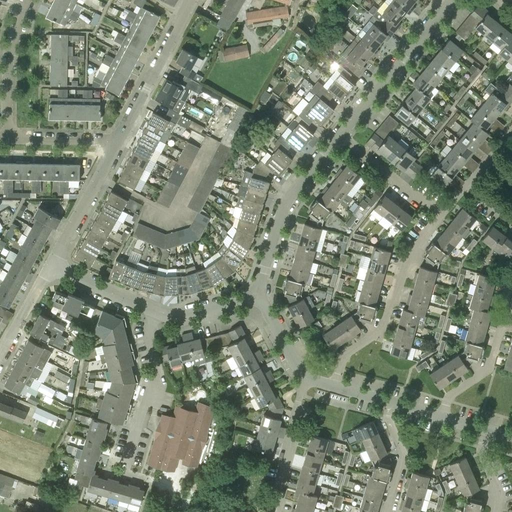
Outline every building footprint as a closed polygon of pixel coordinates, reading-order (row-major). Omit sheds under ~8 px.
[(54,0),(52,5),(78,17),(80,13),(73,10),(76,3),(70,0),(54,0)] [(228,0),(220,16),(221,16),(233,23),(242,5),(244,0),(228,0)] [(252,0),(251,4),(260,9),(264,0),(252,0)] [(409,15),(412,11),(398,0),(393,0),(388,6),(402,17),(406,12),(409,15)] [(412,5),(416,0),(415,0),(398,0),(412,11),(414,7),(412,5)] [(471,13),(477,17),(484,8),(479,3),(471,13)] [(76,21),(78,17),(52,5),(46,16),(65,26),(69,17),(76,21)] [(280,19),(289,18),(287,5),(246,12),(248,23),(253,23),(253,27),(272,24),(272,20),(280,18),(280,19)] [(383,24),(394,33),(401,24),(398,22),(402,17),(388,6),(381,14),(387,20),(383,24)] [(127,14),(153,28),(159,16),(151,12),(150,12),(141,7),(137,14),(130,10),(127,14)] [(477,17),(481,21),(489,12),(484,8),(477,17)] [(481,21),(477,26),(475,28),(484,35),(496,21),(491,17),(493,15),(489,12),(481,21)] [(481,21),(477,17),(471,13),(468,17),(477,26),(481,21)] [(147,39),(153,28),(127,14),(125,19),(133,22),(129,30),(147,39)] [(221,16),(217,24),(229,30),(233,23),(221,16)] [(473,30),(475,28),(477,26),(468,17),(464,22),(473,30)] [(484,35),(493,42),(505,28),(496,21),(484,35)] [(469,35),(473,30),(464,22),(460,27),(469,35)] [(366,32),(380,44),(384,39),(387,41),(394,33),(383,24),(380,29),(373,24),(366,32)] [(465,40),(469,35),(460,27),(456,32),(465,40)] [(260,50),(264,53),(284,31),(280,28),(260,50)] [(501,50),(511,39),(511,37),(511,34),(505,28),(493,42),(501,50)] [(116,36),(142,50),(147,39),(129,30),(125,36),(118,32),(116,36)] [(376,48),(380,44),(366,32),(359,41),(376,54),(379,51),(376,48)] [(52,60),(67,60),(68,35),(51,35),(51,55),(53,55),(52,60)] [(136,61),(142,50),(116,36),(114,41),(121,45),(118,51),(136,61)] [(456,60),(463,51),(449,39),(441,49),(456,60)] [(498,53),(507,60),(511,54),(511,40),(511,39),(501,50),(498,53)] [(373,58),(376,54),(359,41),(352,49),(366,61),(370,56),(373,58)] [(238,59),(249,56),(247,44),(235,47),(235,46),(222,49),(222,50),(217,51),(220,62),(225,61),(225,62),(238,59)] [(188,77),(199,83),(203,77),(191,70),(198,57),(183,48),(176,61),(183,65),(179,72),(188,77)] [(348,68),(358,76),(365,67),(362,65),(366,61),(352,49),(345,58),(341,54),(337,59),(348,68)] [(449,69),(456,60),(441,49),(434,57),(449,69)] [(130,72),(136,62),(136,61),(118,51),(114,58),(106,54),(104,58),(130,72)] [(479,60),(481,56),(475,51),(472,55),(479,60)] [(485,65),(487,62),(481,56),(479,60),(485,65)] [(441,78),(449,69),(434,57),(427,66),(441,78)] [(125,83),(130,72),(104,58),(102,63),(110,66),(106,73),(125,83)] [(50,85),(67,86),(67,60),(52,60),(52,65),(51,65),(50,85)] [(334,82),(349,94),(354,89),(353,88),(356,86),(348,79),(352,75),(340,66),(336,70),(341,74),(334,82)] [(434,87),(441,78),(427,66),(420,75),(434,87)] [(472,74),(476,77),(481,71),(477,68),(472,74)] [(487,80),(490,77),(484,71),(481,75),(487,80)] [(98,86),(100,84),(119,94),(125,83),(106,73),(103,80),(95,76),(91,87),(98,86)] [(467,80),(471,83),(476,77),(472,74),(467,80)] [(427,95),(434,87),(420,75),(412,84),(416,87),(427,95)] [(161,88),(178,98),(184,102),(190,90),(199,94),(204,85),(199,83),(188,77),(182,88),(166,79),(161,88)] [(345,99),(349,94),(334,82),(327,90),(323,86),(319,90),(331,100),(335,95),(342,102),(344,99),(345,99)] [(458,91),(461,94),(466,88),(463,85),(458,91)] [(409,96),(423,107),(431,98),(427,95),(416,87),(409,96)] [(184,102),(178,98),(161,88),(155,98),(171,107),(170,109),(178,113),(184,102)] [(49,119),(62,119),(63,89),(58,89),(58,98),(49,98),(49,119)] [(62,119),(74,119),(75,98),(67,98),(67,89),(63,89),(62,119)] [(511,102),(511,100),(511,94),(505,89),(501,93),(511,102)] [(74,119),(87,119),(88,90),(83,90),(83,98),(75,98),(74,119)] [(88,90),(87,119),(99,120),(100,99),(92,99),(92,90),(88,90)] [(259,100),(264,104),(271,94),(265,90),(259,100)] [(313,106),(328,119),(333,113),(332,113),(335,110),(327,104),(331,100),(319,90),(315,95),(320,99),(313,106)] [(453,98),(456,100),(461,94),(458,91),(453,98)] [(511,102),(501,94),(498,97),(492,92),(485,101),(499,113),(502,108),(504,110),(511,102)] [(416,116),(423,107),(409,96),(402,104),(416,116)] [(457,104),(461,107),(466,101),(462,98),(457,104)] [(495,118),(499,113),(485,101),(478,110),(494,123),(497,120),(495,118)] [(443,109),(446,112),(452,106),(448,103),(443,109)] [(408,125),(416,116),(402,104),(394,114),(408,125)] [(220,142),(220,143),(233,149),(251,112),(239,105),(220,142)] [(324,124),(328,119),(313,106),(306,114),(302,111),(299,115),(310,125),(314,120),(321,126),(323,124),(324,124)] [(188,128),(192,121),(178,113),(170,109),(165,118),(188,128)] [(473,122),(487,134),(488,133),(484,130),(488,126),(490,128),(494,123),(478,110),(470,119),(473,122)] [(147,122),(164,131),(170,134),(175,124),(153,112),(150,118),(149,118),(147,122)] [(451,119),(455,121),(460,115),(456,112),(451,119)] [(292,131),(307,143),(312,138),(314,135),(306,129),(310,125),(299,115),(294,120),(299,123),(292,131)] [(395,128),(399,123),(389,115),(385,119),(395,128)] [(440,121),(443,124),(448,118),(445,115),(440,121)] [(391,132),(395,128),(385,119),(381,124),(391,132)] [(446,125),(450,128),(455,121),(451,119),(446,125)] [(435,127),(438,130),(443,124),(440,121),(435,127)] [(159,141),(164,131),(147,122),(147,123),(145,127),(144,127),(142,132),(159,141)] [(484,139),(487,134),(473,122),(466,131),(483,144),(486,140),(484,139)] [(389,135),(391,132),(381,124),(377,129),(388,137),(389,135)] [(384,142),(388,137),(377,129),(374,133),(379,138),(384,142)] [(437,136),(440,139),(445,133),(442,130),(437,136)] [(303,149),(307,143),(292,131),(286,139),(281,135),(278,140),(289,149),(293,145),(300,151),(303,148),(303,149)] [(414,140),(417,137),(411,131),(408,135),(414,140)] [(479,148),(483,144),(466,131),(459,139),(474,151),(477,147),(479,148)] [(154,150),(159,141),(142,132),(140,137),(139,137),(137,141),(154,150)] [(379,138),(374,133),(365,143),(371,148),(379,138)] [(425,139),(428,142),(433,136),(430,133),(425,139)] [(389,135),(388,137),(384,142),(379,138),(371,148),(379,155),(381,153),(386,156),(397,142),(389,135)] [(432,142),(435,145),(440,139),(437,136),(432,142)] [(452,149),(468,162),(471,158),(469,156),(474,151),(459,139),(452,149)] [(272,156),(287,168),(291,163),(293,160),(286,154),(289,149),(278,140),(274,145),(278,148),(272,156)] [(149,160),(154,150),(137,141),(137,142),(135,147),(135,146),(132,151),(136,153),(149,160)] [(184,147),(197,153),(199,148),(187,142),(184,147)] [(395,164),(406,150),(406,149),(397,142),(386,156),(395,164)] [(230,154),(233,149),(220,143),(218,148),(230,154)] [(182,152),(194,159),(197,153),(184,147),(182,152)] [(227,160),(230,154),(218,148),(215,153),(227,160)] [(422,154),(426,157),(431,151),(427,148),(422,154)] [(465,166),(468,162),(452,149),(444,157),(459,169),(463,164),(465,166)] [(409,175),(418,164),(414,161),(416,158),(406,150),(395,164),(404,171),(409,175)] [(144,169),(149,160),(136,153),(132,151),(132,152),(130,156),(129,156),(127,161),(144,169)] [(191,164),(194,159),(182,152),(179,158),(191,164)] [(224,165),(227,160),(215,153),(212,159),(224,165)] [(417,160),(421,163),(426,157),(422,154),(417,160)] [(251,177),(264,180),(269,174),(272,170),(279,176),(282,173),(287,168),(272,156),(265,164),(260,160),(253,169),(251,177)] [(191,164),(179,158),(178,157),(176,162),(189,168),(191,164)] [(438,166),(454,179),(457,176),(455,174),(459,169),(444,157),(438,166)] [(222,170),(224,165),(212,159),(209,164),(222,170)] [(139,179),(144,169),(127,161),(125,166),(124,166),(122,170),(139,179)] [(3,192),(8,192),(9,163),(0,162),(0,178),(4,179),(3,192)] [(13,179),(22,179),(23,162),(16,162),(16,163),(9,163),(8,192),(12,192),(13,179)] [(31,193),(36,193),(37,164),(29,163),(29,162),(23,162),(22,179),(32,179),(31,193)] [(173,166),(186,173),(189,168),(176,162),(173,166)] [(37,164),(36,193),(41,193),(41,186),(40,186),(41,179),(50,180),(51,164),(37,164)] [(59,194),(64,194),(65,164),(51,164),(50,180),(60,180),(59,194)] [(68,194),(69,180),(78,180),(79,165),(65,164),(64,194),(68,194)] [(219,176),(222,170),(209,164),(206,169),(219,176)] [(418,164),(409,175),(413,178),(422,168),(418,164)] [(353,185),(360,176),(347,165),(343,170),(341,169),(338,172),(353,185)] [(171,171),(184,178),(186,173),(173,166),(171,171)] [(450,184),(454,179),(438,166),(430,176),(444,187),(448,182),(450,184)] [(216,181),(219,176),(206,169),(204,175),(216,181)] [(134,189),(139,179),(122,170),(122,171),(120,175),(119,175),(117,180),(118,181),(118,180),(134,189)] [(166,181),(179,187),(184,178),(171,171),(166,181)] [(346,194),(353,185),(338,172),(334,177),(336,179),(332,183),(346,194)] [(213,186),(216,181),(204,175),(201,180),(213,186)] [(248,188),(267,193),(267,192),(268,187),(269,187),(270,182),(269,182),(264,180),(251,177),(248,188)] [(211,192),(213,186),(201,180),(198,185),(211,192)] [(179,187),(166,181),(161,190),(174,197),(179,187)] [(339,203),(346,194),(332,183),(328,188),(326,186),(323,190),(339,203)] [(210,193),(211,192),(198,185),(195,190),(208,197),(210,193)] [(245,198),(264,203),(265,198),(266,198),(267,193),(248,188),(245,198)] [(172,202),(174,197),(161,190),(158,196),(172,202)] [(205,202),(208,197),(195,190),(193,196),(205,202)] [(332,212),(339,203),(323,190),(320,195),(322,196),(318,201),(332,212)] [(105,201),(122,210),(127,201),(112,192),(112,191),(111,191),(108,196),(109,196),(106,201),(106,200),(105,201)] [(374,209),(384,217),(394,203),(384,195),(374,209)] [(169,208),(172,202),(158,196),(155,201),(169,208)] [(202,208),(205,202),(193,196),(190,201),(202,208)] [(242,208),(261,213),(262,208),(263,208),(264,203),(245,198),(242,208)] [(308,225),(321,228),(324,219),(330,212),(331,212),(332,212),(318,201),(317,199),(310,208),(311,209),(308,213),(311,216),(308,225)] [(117,220),(122,210),(105,201),(103,205),(103,206),(101,210),(100,210),(117,220)] [(199,213),(202,208),(190,201),(187,207),(198,212),(199,213)] [(384,217),(392,223),(403,210),(394,203),(384,217)] [(46,224),(51,214),(45,210),(47,207),(42,204),(40,208),(39,207),(34,217),(37,219),(46,224)] [(239,219),(258,224),(258,223),(259,218),(261,213),(242,208),(239,219)] [(469,227),(476,219),(463,208),(456,216),(469,227)] [(111,229),(117,220),(100,210),(98,215),(95,219),(95,220),(111,229)] [(403,210),(392,223),(401,230),(412,217),(403,210)] [(207,224),(210,219),(199,213),(198,212),(195,217),(207,224)] [(46,224),(52,227),(55,229),(61,219),(51,214),(46,224)] [(462,237),(469,227),(456,216),(448,226),(462,237)] [(205,229),(207,224),(195,217),(192,223),(205,229)] [(48,236),(52,227),(46,224),(37,219),(32,227),(48,236)] [(236,229),(255,236),(254,236),(256,229),(258,224),(239,219),(236,229)] [(106,239),(111,229),(95,220),(92,224),(93,224),(90,229),(106,239)] [(132,236),(138,238),(143,225),(138,223),(132,236)] [(189,228),(199,240),(205,229),(192,223),(189,228)] [(321,228),(308,225),(304,224),(301,235),(318,240),(321,228)] [(138,238),(143,241),(149,228),(143,225),(138,238)] [(455,245),(462,237),(448,226),(442,234),(455,245)] [(482,239),(491,247),(502,233),(493,226),(482,239)] [(43,245),(48,236),(32,227),(27,236),(43,245)] [(143,241),(149,243),(154,230),(149,228),(143,241)] [(187,243),(199,240),(189,228),(183,230),(187,243)] [(101,248),(106,239),(90,229),(87,234),(85,238),(84,238),(101,248)] [(232,239),(233,239),(249,247),(252,241),(253,241),(255,236),(236,229),(232,239)] [(149,243),(154,245),(160,232),(154,230),(149,243)] [(181,245),(187,243),(183,230),(177,231),(181,245)] [(175,247),(181,245),(177,231),(171,233),(175,247)] [(154,245),(164,250),(165,235),(160,232),(154,245)] [(164,250),(175,247),(171,233),(165,235),(164,250)] [(491,247),(500,254),(511,241),(502,233),(491,247)] [(447,255),(455,245),(442,234),(434,243),(447,255)] [(315,252),(318,240),(301,235),(297,247),(315,252)] [(38,253),(43,245),(27,236),(23,245),(38,253)] [(95,257),(101,248),(84,238),(82,243),(79,248),(95,257)] [(228,248),(243,259),(247,253),(251,248),(249,247),(233,239),(227,248),(228,248)] [(511,241),(500,254),(509,261),(511,257),(511,241)] [(447,255),(434,243),(432,242),(425,251),(427,252),(424,256),(427,258),(439,262),(440,262),(446,255),(447,255)] [(33,262),(38,253),(23,245),(18,254),(33,262)] [(370,258),(386,262),(389,251),(373,246),(370,258)] [(295,256),(312,261),(315,252),(297,247),(295,256)] [(90,267),(95,257),(79,248),(76,252),(77,253),(74,258),(90,267)] [(244,260),(243,259),(228,248),(221,256),(222,257),(236,269),(240,264),(241,264),(244,260)] [(13,263),(28,271),(33,262),(18,254),(13,263)] [(291,267),(309,272),(312,261),(295,256),(291,267)] [(236,270),(236,269),(222,257),(214,262),(225,278),(226,277),(232,273),(236,270)] [(367,269),(383,273),(386,262),(370,258),(367,269)] [(414,277),(434,283),(437,271),(439,262),(427,258),(424,268),(420,266),(418,273),(415,272),(414,277)] [(114,280),(119,282),(126,264),(115,260),(112,269),(110,273),(108,277),(114,279),(114,280)] [(221,280),(225,278),(214,262),(205,268),(205,269),(215,285),(215,284),(221,280)] [(23,280),(28,271),(13,263),(8,272),(23,280)] [(129,286),(136,269),(136,268),(126,264),(119,282),(124,284),(129,286)] [(288,278),(305,283),(309,272),(291,267),(288,278)] [(139,290),(140,289),(145,272),(136,269),(129,286),(134,288),(139,290)] [(210,287),(215,285),(205,269),(196,271),(203,289),(210,287)] [(364,280),(380,284),(383,273),(367,269),(364,280)] [(147,291),(151,292),(156,274),(145,271),(145,272),(140,289),(147,291)] [(198,291),(203,289),(196,271),(185,275),(191,294),(191,293),(198,290),(198,291)] [(18,289),(23,280),(8,272),(3,281),(18,289)] [(476,284),(493,289),(494,284),(497,284),(499,279),(479,273),(476,284)] [(159,294),(164,296),(165,276),(156,274),(151,292),(152,293),(152,292),(159,294)] [(185,294),(191,294),(185,275),(176,276),(177,294),(178,294),(185,294)] [(173,294),(177,294),(176,276),(165,276),(164,296),(165,294),(173,294)] [(413,289),(431,294),(434,283),(414,277),(413,282),(415,283),(413,289)] [(291,305),(303,298),(300,294),(301,294),(304,284),(305,284),(305,283),(288,278),(286,278),(283,288),(285,289),(284,294),(285,294),(291,305)] [(361,291),(377,295),(380,284),(364,280),(361,291)] [(0,291),(13,298),(18,289),(3,281),(0,286),(0,291)] [(472,296),(492,302),(494,296),(491,295),(493,289),(476,284),(472,296)] [(408,299),(428,304),(431,294),(413,289),(412,295),(409,294),(408,299)] [(62,308),(70,312),(76,297),(68,293),(67,295),(55,290),(52,299),(63,304),(62,308)] [(0,302),(8,308),(13,298),(0,291),(0,302)] [(358,301),(374,306),(377,295),(361,291),(358,301)] [(473,309),(491,313),(491,312),(487,311),(488,306),(491,306),(492,302),(472,296),(469,307),(473,309)] [(70,312),(73,313),(75,309),(91,316),(95,308),(83,303),(84,300),(76,297),(70,312)] [(293,317),(309,308),(303,298),(291,305),(287,307),(293,317)] [(403,310),(419,315),(424,316),(428,304),(408,299),(406,304),(409,305),(407,310),(403,309),(403,310)] [(372,316),(374,317),(377,306),(374,306),(358,301),(357,303),(359,303),(357,311),(352,315),(359,326),(368,321),(370,321),(372,316)] [(299,327),(314,319),(309,308),(293,317),(299,327)] [(470,319),(488,324),(491,313),(473,309),(470,319)] [(399,321),(416,325),(419,315),(403,310),(399,321)] [(104,341),(126,335),(124,327),(127,326),(124,317),(116,313),(114,316),(102,311),(93,331),(99,334),(101,337),(104,339),(104,341)] [(40,338),(45,341),(55,322),(40,314),(30,333),(40,338)] [(356,334),(361,330),(359,326),(352,315),(341,322),(353,339),(357,336),(356,334)] [(467,330),(484,335),(488,324),(470,319),(467,330)] [(396,331),(413,336),(416,325),(399,321),(396,331)] [(349,342),(353,339),(341,322),(332,328),(342,343),(347,339),(349,342)] [(229,332),(230,337),(243,330),(240,325),(229,331),(229,332)] [(337,346),(342,343),(332,328),(322,334),(334,352),(338,348),(337,346)] [(230,337),(232,344),(246,336),(243,330),(230,337)] [(464,340),(482,345),(484,335),(467,330),(464,340)] [(393,342),(410,347),(413,336),(396,331),(393,342)] [(203,352),(209,351),(206,338),(200,339),(200,338),(193,340),(192,332),(187,333),(193,359),(204,356),(203,352)] [(232,344),(230,337),(229,332),(223,333),(226,346),(227,346),(232,344)] [(182,362),(193,359),(187,333),(181,335),(183,342),(177,344),(177,346),(182,364),(183,364),(182,362)] [(220,348),(226,346),(223,333),(217,335),(220,348)] [(107,362),(108,370),(130,365),(133,364),(132,359),(135,359),(133,351),(131,343),(128,344),(126,335),(104,341),(105,344),(102,345),(104,354),(99,355),(100,359),(101,364),(107,362)] [(215,349),(220,348),(217,335),(211,336),(215,349)] [(209,351),(215,349),(211,336),(206,338),(209,351)] [(233,356),(249,348),(246,342),(249,341),(246,336),(232,344),(227,346),(233,356)] [(24,348),(39,357),(46,360),(51,351),(44,347),(28,339),(24,348)] [(479,356),(481,357),(484,346),(482,345),(464,340),(464,342),(466,342),(463,351),(458,355),(466,366),(474,360),(477,361),(479,356)] [(410,347),(393,342),(390,354),(407,359),(410,347)] [(171,367),(182,364),(177,346),(172,347),(171,345),(159,348),(162,360),(169,359),(171,367)] [(34,366),(39,357),(24,348),(19,358),(34,366)] [(233,356),(238,366),(261,354),(259,349),(252,353),(249,348),(233,356)] [(243,377),(260,368),(257,362),(264,359),(261,354),(238,366),(243,377)] [(468,369),(466,366),(458,355),(449,361),(458,375),(468,369)] [(29,375),(34,366),(19,358),(14,367),(29,375)] [(79,386),(84,386),(88,362),(84,361),(79,386)] [(448,382),(458,375),(449,361),(439,368),(448,382)] [(419,371),(424,367),(422,363),(416,367),(419,371)] [(136,389),(138,382),(136,374),(133,375),(132,370),(130,365),(108,370),(112,382),(109,390),(130,396),(133,389),(136,390),(136,389)] [(24,384),(29,375),(14,367),(9,376),(24,384)] [(243,377),(248,386),(272,374),(269,370),(263,373),(260,368),(243,377)] [(439,389),(448,382),(439,368),(429,374),(439,389)] [(254,397),(271,388),(268,382),(274,379),(272,374),(248,386),(254,397)] [(19,393),(24,384),(9,376),(4,385),(19,393)] [(266,404),(269,408),(281,402),(276,392),(273,393),(271,388),(254,397),(259,407),(266,404)] [(98,398),(97,403),(95,407),(100,408),(98,417),(122,424),(124,419),(127,420),(129,412),(131,404),(128,404),(130,396),(109,390),(108,392),(106,391),(103,400),(98,398)] [(0,413),(23,423),(27,412),(13,407),(12,408),(0,402),(0,413)] [(281,402),(269,408),(268,410),(281,414),(283,409),(283,407),(281,402)] [(148,463),(158,468),(162,469),(174,471),(178,458),(182,459),(182,463),(185,464),(185,465),(197,466),(202,450),(204,445),(202,444),(204,438),(206,438),(207,433),(214,409),(203,404),(198,403),(195,412),(175,406),(172,416),(163,415),(159,428),(160,429),(159,434),(155,434),(148,463)] [(32,417),(55,427),(59,417),(37,407),(32,417)] [(280,419),(281,414),(268,410),(267,415),(263,414),(260,424),(285,432),(287,428),(286,428),(279,426),(281,419),(280,419)] [(89,429),(105,434),(107,428),(105,428),(107,422),(92,418),(89,429)] [(361,439),(377,432),(374,426),(377,425),(375,420),(357,428),(361,439)] [(276,436),(284,438),(285,432),(260,424),(257,437),(275,442),(276,436)] [(86,439),(100,443),(102,439),(104,439),(105,434),(89,429),(86,439)] [(366,449),(384,441),(382,436),(380,437),(377,432),(361,439),(366,449)] [(308,447),(325,451),(328,440),(311,435),(308,447)] [(253,448),(261,451),(260,456),(272,460),(275,448),(273,448),(275,442),(257,437),(253,448)] [(83,450),(99,454),(101,449),(99,448),(100,443),(86,439),(83,450)] [(383,455),(387,453),(384,447),(386,446),(384,441),(366,449),(371,460),(383,455)] [(305,457),(322,461),(325,451),(308,447),(305,457)] [(80,460),(94,464),(96,459),(98,460),(99,454),(83,450),(80,460)] [(388,481),(391,471),(391,470),(389,470),(390,465),(387,464),(383,455),(371,460),(373,465),(371,475),(369,474),(369,476),(386,480),(388,481)] [(302,468),(319,473),(322,461),(305,457),(302,468)] [(454,475),(469,468),(464,457),(449,464),(454,475)] [(77,480),(76,484),(82,486),(88,487),(92,474),(93,474),(95,470),(93,469),(94,464),(80,460),(74,479),(77,480)] [(299,480),(316,485),(319,473),(302,468),(299,480)] [(458,485),(474,478),(469,468),(454,475),(458,485)] [(407,483),(426,488),(429,477),(413,472),(411,478),(408,477),(407,483)] [(0,497),(4,499),(5,497),(7,498),(14,479),(0,473),(0,497)] [(87,490),(98,493),(102,479),(97,477),(98,475),(93,474),(92,474),(88,487),(87,490)] [(365,486),(383,491),(386,480),(369,476),(365,486)] [(98,493),(108,496),(113,480),(108,478),(107,480),(102,479),(98,493)] [(475,491),(479,489),(474,478),(458,485),(463,496),(464,496),(475,491)] [(108,496),(119,499),(123,485),(118,483),(118,481),(113,480),(108,496)] [(296,490),(313,495),(316,485),(299,480),(296,490)] [(406,494),(423,499),(426,488),(407,483),(405,487),(408,488),(406,494)] [(119,499),(129,502),(134,486),(128,484),(128,486),(123,485),(119,499)] [(129,502),(140,505),(144,491),(139,489),(139,487),(134,486),(129,502)] [(362,498),(379,503),(383,491),(365,486),(362,498)] [(297,503),(314,507),(317,496),(313,495),(296,490),(295,491),(297,492),(296,496),(299,497),(297,503)] [(480,511),(482,506),(480,506),(481,501),(479,500),(475,491),(464,496),(466,502),(465,501),(462,511),(464,511),(480,511)] [(401,504),(420,510),(423,499),(406,494),(405,500),(402,499),(401,504)] [(359,508),(372,511),(376,511),(379,503),(362,498),(359,508)] [(291,511),(312,511),(314,507),(297,503),(295,509),(293,508),(291,511)]
